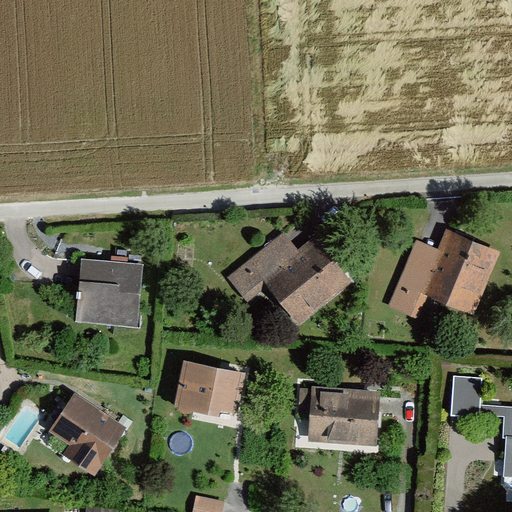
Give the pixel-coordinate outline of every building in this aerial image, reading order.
[(495,251),(443,230),(435,249),(411,239),(383,305),(410,316),(419,295),(468,316),(495,251)] [(290,254),(278,239),(225,281),(242,302),(263,286),(299,332),(349,292),(308,240),(290,254)] [(143,263),(74,258),(69,321),(138,326),(143,263)] [(240,376),(177,358),(164,403),(227,421),(240,376)] [(451,413),(478,413),(478,375),(451,375),(451,413)] [(377,393),(301,384),(295,438),(371,447),(377,393)] [(127,429),(72,392),(46,429),(67,443),(55,460),(89,483),(127,429)] [(511,406),(503,406),(497,477),(511,477),(511,406)] [(192,511),(222,511),(224,499),(194,496),(192,511)]
